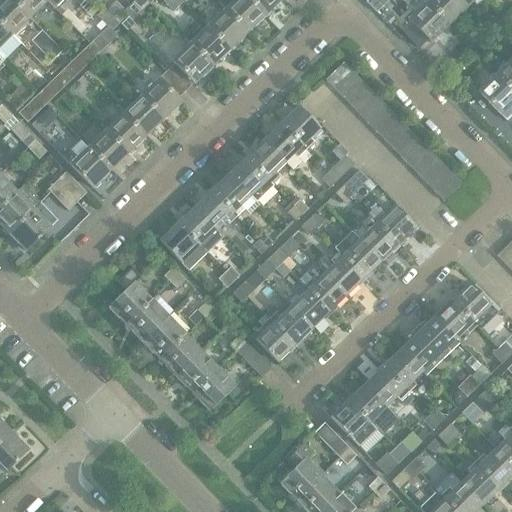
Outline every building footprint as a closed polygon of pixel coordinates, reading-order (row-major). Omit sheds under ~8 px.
[(29,20),(10,0),(3,0),(0,3),(0,24),(12,37),(29,20)] [(47,3),(44,0),(10,0),(29,20),(47,3)] [(44,0),(47,3),(54,9),(63,0),(44,0)] [(149,5),(144,0),(136,0),(132,4),(140,13),(149,5)] [(264,18),(247,0),(221,0),(217,4),(224,11),(247,35),(264,18)] [(282,1),(281,0),(247,0),(264,18),(282,1)] [(465,11),(454,0),(429,0),(425,5),(447,28),(465,11)] [(454,0),(465,11),(476,0),(454,0)] [(140,13),(132,4),(123,13),(131,22),(140,13)] [(447,28),(425,5),(407,22),(411,27),(403,34),(419,50),(427,43),(429,45),(447,28)] [(247,35),(224,11),(206,29),(229,52),(247,35)] [(229,52),(206,29),(200,22),(182,39),(189,46),(211,69),(229,52)] [(0,48),(12,37),(0,24),(0,48)] [(116,37),(112,33),(107,28),(99,37),(107,46),(116,37)] [(107,46),(99,37),(90,46),(98,55),(107,46)] [(98,55),(90,46),(81,54),(89,63),(98,55)] [(211,69),(189,46),(171,63),(174,65),(165,73),(185,93),(193,85),(194,86),(211,69)] [(89,63),(81,54),(72,63),(80,72),(89,63)] [(511,60),(495,77),(511,94),(511,60)] [(80,72),(72,63),(63,72),(72,80),(80,72)] [(334,90),(352,73),(343,64),(325,81),(334,90)] [(72,80),(63,72),(54,80),(63,89),(72,80)] [(180,104),(177,101),(185,93),(165,73),(140,98),(162,121),(180,104)] [(342,99),(360,81),(352,73),(334,90),(342,99)] [(511,94),(495,77),(477,94),(506,123),(511,117),(511,94)] [(63,89),(54,80),(45,89),(54,98),(63,89)] [(351,107),(368,90),(360,81),(342,99),(351,107)] [(15,111),(32,94),(23,84),(6,101),(15,111)] [(54,98),(45,89),(36,98),(45,107),(54,98)] [(359,116),(377,99),(368,90),(351,107),(359,116)] [(45,107),(36,98),(28,106),(36,115),(45,107)] [(162,121),(140,98),(122,115),(145,138),(162,121)] [(367,125),(385,107),(377,99),(359,116),(367,125)] [(36,115),(28,106),(19,115),(27,124),(36,115)] [(12,119),(1,107),(0,108),(0,121),(5,127),(12,119)] [(376,133),(394,116),(385,107),(367,125),(376,133)] [(319,132),(297,109),(280,126),(304,151),(312,144),(309,141),(319,132)] [(145,138),(122,115),(112,125),(107,119),(99,126),(105,132),(127,155),(145,138)] [(384,142),(402,125),(394,116),(376,133),(384,142)] [(29,137),(17,125),(10,132),(22,144),(29,137)] [(393,151),(410,133),(402,125),(384,142),(393,151)] [(304,151),(280,126),(263,143),(284,165),(293,156),(296,159),(304,151)] [(127,155),(105,132),(87,149),(109,173),(127,155)] [(401,159),(419,142),(410,133),(393,151),(401,159)] [(46,154),(34,142),(26,149),(38,161),(46,154)] [(409,168),(427,150),(419,142),(401,159),(409,168)] [(284,165),(263,143),(245,159),(270,185),(278,177),(274,174),(284,165)] [(109,173),(87,149),(77,159),(70,152),(62,159),(92,190),(109,173)] [(418,177),(436,159),(427,150),(409,168),(418,177)] [(335,184),(353,167),(344,158),(327,175),(335,184)] [(273,189),(270,185),(245,159),(228,176),(249,199),(256,205),(273,189)] [(426,185),(444,168),(436,159),(418,177),(426,185)] [(435,194),(453,176),(444,168),(426,185),(435,194)] [(350,199),(366,184),(368,182),(358,172),(341,189),(350,199)] [(86,195),(65,174),(56,183),(77,203),(86,195)] [(335,184),(327,175),(321,180),(330,189),(335,184)] [(249,199),(228,176),(210,193),(235,219),(244,211),(240,207),(249,199)] [(443,203),(461,185),(453,176),(435,194),(443,203)] [(0,211),(16,195),(0,178),(0,211)] [(77,203),(56,183),(48,191),(68,212),(77,203)] [(16,195),(0,211),(0,227),(10,237),(34,213),(32,212),(38,207),(41,204),(24,187),(16,195)] [(350,199),(341,189),(335,195),(344,204),(350,199)] [(235,219),(210,193),(193,209),(215,232),(224,223),(227,227),(235,219)] [(307,211),(298,202),(292,208),(301,217),(307,211)] [(301,217),(292,208),(286,214),(295,223),(301,217)] [(414,230),(393,208),(383,217),(375,209),(367,216),(372,221),(397,247),(414,230)] [(215,232),(193,209),(175,226),(201,252),(209,245),(206,241),(215,232)] [(25,253),(50,230),(34,213),(10,237),(25,253)] [(321,225),(313,217),(306,223),(315,232),(321,225)] [(397,247),(372,221),(364,229),(367,232),(358,241),(380,264),(397,247)] [(315,232),(306,223),(300,229),(309,238),(315,232)] [(201,252),(175,226),(158,243),(180,266),(190,257),(193,260),(201,252)] [(380,264),(358,241),(351,234),(334,251),(338,255),(362,281),(380,264)] [(272,245),(264,236),(257,242),(266,251),(272,245)] [(266,251),(257,242),(251,248),(260,257),(266,251)] [(505,266),(511,259),(511,242),(497,257),(505,266)] [(287,259),(278,250),(272,256),(280,265),(287,259)] [(362,281),(338,255),(329,263),(332,266),(323,275),(345,297),(362,281)] [(280,265),(272,256),(266,262),(274,271),(280,265)] [(168,283),(177,274),(171,268),(162,277),(168,283)] [(149,302),(133,286),(140,279),(130,270),(115,284),(124,293),(107,309),(124,327),(149,302)] [(238,279),(229,270),(223,276),(231,285),(238,279)] [(174,290),(183,281),(177,274),(168,283),(174,290)] [(345,297),(323,275),(314,284),(305,274),(297,282),(303,288),(328,314),(345,297)] [(231,285),(223,276),(217,282),(225,291),(231,285)] [(252,293),(243,284),(237,290),(246,299),(252,293)] [(476,327),(480,331),(497,313),(469,285),(452,302),(476,327)] [(328,314),(303,288),(295,296),(298,299),(289,308),(310,331),(328,314)] [(246,299),(237,290),(231,296),(240,305),(246,299)] [(140,344),(166,319),(149,302),(124,327),(140,344)] [(476,327),(452,302),(434,318),(456,341),(465,332),(469,335),(476,327)] [(202,318),(211,309),(205,303),(196,312),(202,318)] [(271,309),(263,317),(268,322),(293,348),(310,331),(289,308),(279,317),(276,314),(271,309)] [(208,324),(217,315),(211,309),(202,318),(208,324)] [(456,341),(434,318),(417,335),(442,361),(450,353),(447,350),(456,341)] [(157,362),(183,337),(166,319),(140,344),(157,362)] [(293,348),(268,322),(251,339),(276,365),(293,348)] [(442,361),(417,335),(399,352),(421,374),(430,365),(434,369),(442,361)] [(174,379),(200,354),(183,337),(157,362),(174,379)] [(236,353),(245,344),(239,337),(230,346),(236,353)] [(270,370),(245,344),(236,353),(261,379),(270,370)] [(511,354),(511,351),(504,344),(498,350),(507,359),(511,354)] [(507,359),(498,350),(492,356),(501,365),(507,359)] [(421,374),(399,352),(382,369),(407,394),(415,386),(412,383),(421,374)] [(191,396),(217,371),(200,354),(174,379),(191,396)] [(382,369),(365,385),(386,408),(395,399),(398,402),(404,409),(413,401),(407,394),(382,369)] [(234,406),(249,391),(240,383),(234,389),(217,371),(191,396),(208,414),(225,397),(234,406)] [(479,387),(469,377),(463,383),(473,393),(479,387)] [(473,393),(463,383),(457,389),(466,399),(473,393)] [(377,433),(382,438),(399,421),(386,408),(365,385),(347,402),(377,433)] [(494,402),(485,393),(479,399),(488,408),(494,402)] [(488,408),(479,399),(473,405),(482,414),(488,408)] [(377,433),(347,402),(330,419),(359,450),(377,433)] [(444,420),(435,411),(429,417),(438,426),(444,420)] [(438,426),(429,417),(422,423),(432,432),(438,426)] [(0,442),(9,433),(0,423),(0,442)] [(349,451),(324,425),(314,434),(323,443),(320,446),(330,456),(332,453),(339,460),(349,451)] [(459,436),(450,426),(444,432),(453,442),(459,436)] [(511,433),(510,430),(501,438),(505,442),(496,451),(511,467),(511,433)] [(453,442),(444,432),(438,438),(447,448),(453,442)] [(0,473),(2,476),(27,452),(9,433),(0,442),(0,473)] [(409,454),(400,445),(394,451),(403,460),(409,454)] [(321,478),(304,461),(311,455),(302,446),(288,460),(296,469),(279,485),(295,503),(321,478)] [(346,467),(355,457),(349,451),(339,460),(346,467)] [(403,460),(394,451),(387,457),(397,466),(403,460)] [(511,477),(511,467),(496,451),(486,460),(483,457),(475,464),(499,490),(511,477)] [(425,469),(416,460),(409,466),(419,475),(425,469)] [(499,490),(475,464),(467,472),(470,475),(461,484),(482,506),(499,490)] [(419,475),(409,466),(403,472),(412,481),(419,475)] [(304,511),(320,511),(338,495),(321,478),(295,503),(304,511)] [(374,495),(383,486),(377,479),(368,488),(374,495)] [(476,511),(482,506),(461,484),(451,493),(448,490),(440,498),(453,511),(476,511)] [(380,501),(389,492),(383,486),(374,495),(380,501)] [(419,510),(420,511),(453,511),(440,498),(436,494),(419,510)] [(354,511),(338,495),(320,511),(354,511)]
